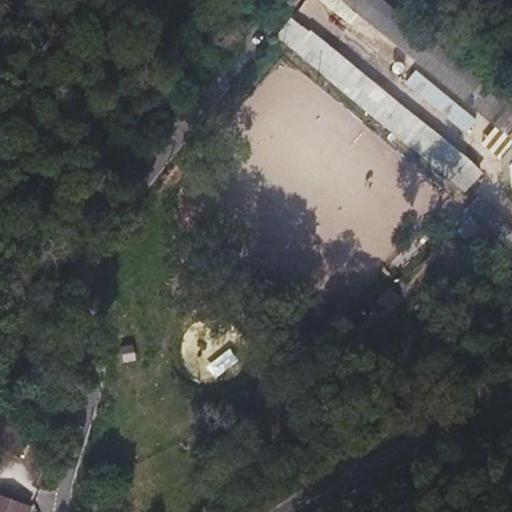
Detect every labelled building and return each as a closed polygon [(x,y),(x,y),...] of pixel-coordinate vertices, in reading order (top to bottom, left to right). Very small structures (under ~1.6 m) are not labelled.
[(511,105),(499,94),(483,80),(429,36),(385,0),(336,0),(335,2),(348,13),(355,5),(486,112),(502,125),(488,143),(509,162),(511,193),(511,105)] [(476,169),(289,17),(275,33),(462,186),(476,169)] [(404,86),(456,127),(467,113),(415,72),(404,86)] [(39,384),(30,411),(57,419),(65,392),(39,384)] [(0,445),(19,458),(35,433),(0,410),(0,445)] [(29,511),(31,508),(0,495),(0,511),(29,511)]
